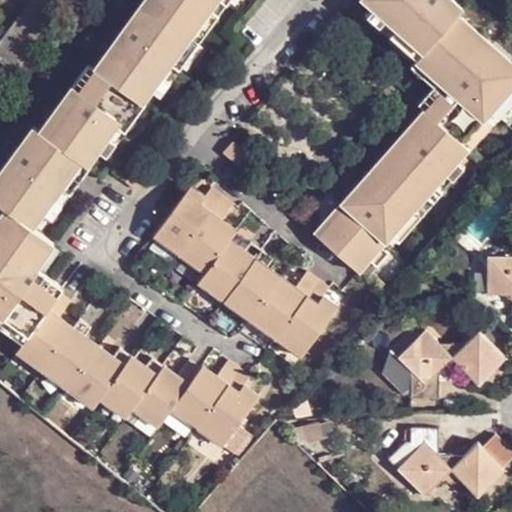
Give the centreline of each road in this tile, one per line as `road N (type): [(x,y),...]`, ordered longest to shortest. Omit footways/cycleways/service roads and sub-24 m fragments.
road 1 (residential): [(201,122),(113,239),(111,256),(122,273),(234,346)]
road 2 (residential): [(201,122),(212,156),(232,180),(324,255)]
road 3 (residential): [(320,0),(201,122)]
